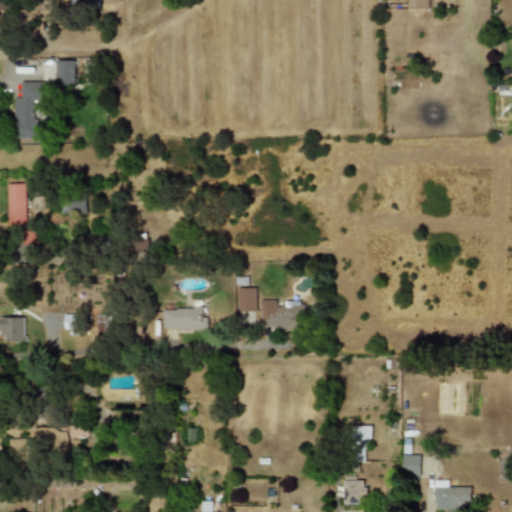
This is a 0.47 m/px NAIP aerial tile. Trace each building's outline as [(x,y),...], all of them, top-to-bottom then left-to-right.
[(426,9),(426,0),(405,0),(405,9),(426,9)] [(75,60),(42,60),(41,81),(55,81),(55,84),(74,85),(75,60)] [(46,82),(21,82),(21,100),(15,100),(14,137),(36,137),(37,100),(46,100),(46,82)] [(7,184),(25,184),(26,225),(9,225),(7,184)] [(86,214),(87,197),(62,196),(62,213),(86,214)] [(256,311),(256,287),(237,288),(237,311),(256,311)] [(276,300),(260,300),(260,328),(304,327),(304,302),(284,302),(284,306),(276,307),(276,300)] [(163,329),(207,328),(206,308),(163,308),(163,329)] [(79,314),(65,315),(66,329),(80,328),(79,314)] [(25,341),(24,316),(1,317),(1,341),(25,341)] [(8,439),(8,462),(36,462),(36,452),(67,452),(67,428),(32,429),(33,438),(8,439)] [(420,454),(402,454),(402,473),(420,472),(420,454)] [(366,481),(344,481),(344,504),(366,504),(366,481)] [(471,487),(433,487),(433,501),(425,501),(425,509),(471,510),(471,487)] [(211,511),(211,502),(200,502),(200,511),(211,511)]
